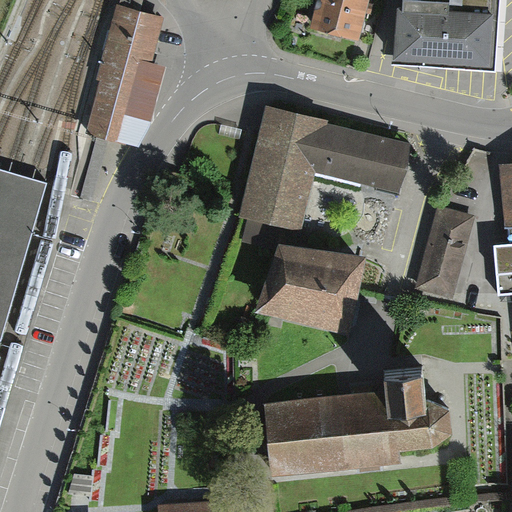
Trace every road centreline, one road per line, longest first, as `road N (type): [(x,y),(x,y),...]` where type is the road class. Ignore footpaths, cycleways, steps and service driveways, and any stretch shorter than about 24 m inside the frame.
road 1 (residential): [(226,77),(180,110),(116,206),(23,511)]
road 2 (residential): [(511,123),(269,74),(226,77)]
